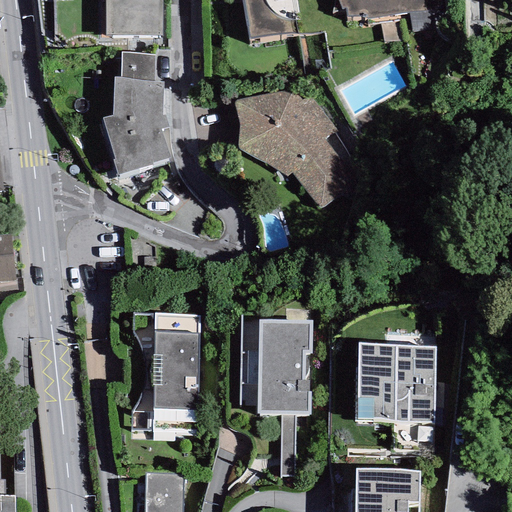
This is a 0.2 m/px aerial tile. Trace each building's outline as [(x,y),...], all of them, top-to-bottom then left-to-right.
[(104,48),(161,46),(162,0),(104,0),(106,1),(104,48)] [(294,0),(240,0),(249,50),(301,40),(294,0)] [(335,0),(337,8),(342,20),(346,19),(349,28),(367,24),(367,29),(442,9),(440,0),(335,0)] [(155,62),(121,64),(121,93),(115,93),(112,132),(103,135),(115,175),(112,176),(116,190),(169,171),(161,140),(169,136),(165,123),(162,124),(162,91),(155,90),(155,62)] [(355,188),(323,146),(339,133),(304,90),(237,112),(234,118),(238,136),(236,157),(292,179),(320,217),(355,188)] [(0,289),(15,288),(10,242),(0,243),(0,289)] [(200,322),(148,321),(146,433),(197,434),(200,322)] [(312,334),(258,333),(257,426),(310,427),(310,403),(308,403),(308,392),(304,392),(305,364),(311,365),(312,334)] [(434,356),(358,358),(357,434),(433,429),(434,356)] [(157,481),(146,482),(145,511),(181,511),(183,483),(177,481),(157,481)] [(417,511),(418,482),(355,483),(354,511),(417,511)]
